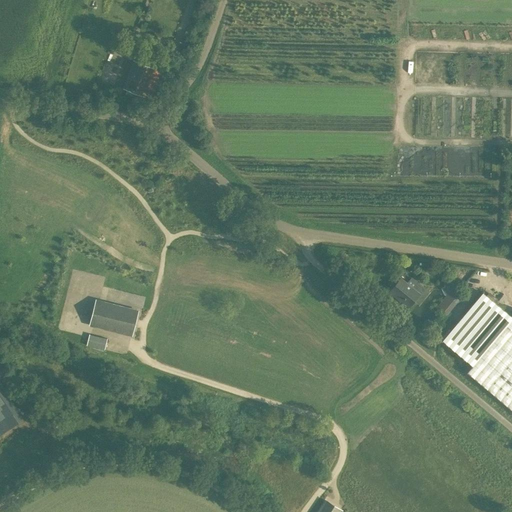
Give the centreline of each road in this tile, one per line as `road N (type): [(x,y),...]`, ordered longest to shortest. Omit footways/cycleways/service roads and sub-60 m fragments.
road 1 (unclassified): [(511,428),(312,260),(303,233)]
road 2 (track): [(0,506),(56,473),(111,461),(173,470),(236,497)]
road 3 (unclassified): [(303,233),(511,264)]
road 4 (unclassified): [(158,132),(240,200),(303,233)]
road 5 (unclassified): [(0,106),(97,113),(158,132)]
road 6 (unclassified): [(158,132),(199,66),(223,0)]
